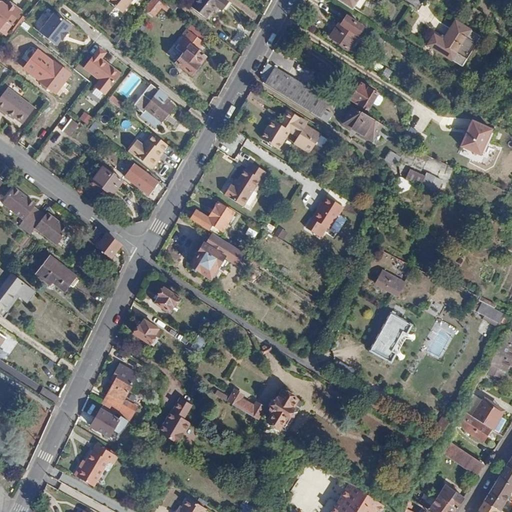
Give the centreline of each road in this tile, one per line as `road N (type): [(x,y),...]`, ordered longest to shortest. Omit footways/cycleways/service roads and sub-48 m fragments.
road 1 (residential): [(286,0),(143,251)]
road 2 (residential): [(143,251),(19,511)]
road 3 (residential): [(143,251),(0,144)]
